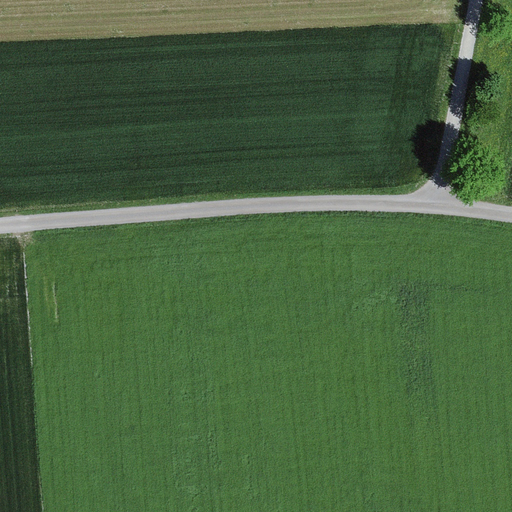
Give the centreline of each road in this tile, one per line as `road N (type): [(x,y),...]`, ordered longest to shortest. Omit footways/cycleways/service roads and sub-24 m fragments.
road 1 (track): [(0,226),(435,202),(511,216)]
road 2 (track): [(476,0),(435,202)]
